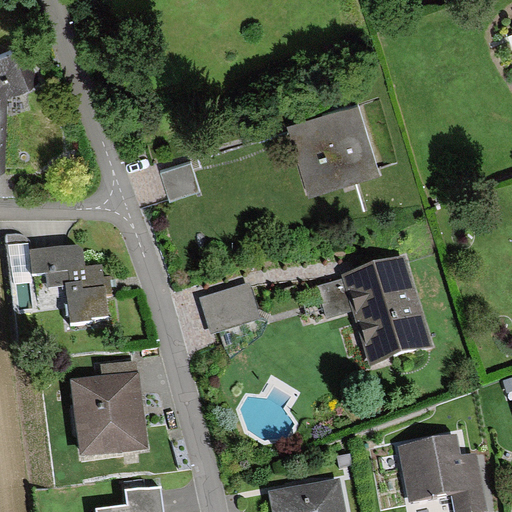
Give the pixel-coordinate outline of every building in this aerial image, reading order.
[(0,96),(22,88),(7,50),(0,52),(0,96)] [(377,175),(355,104),(286,126),(308,196),(377,175)] [(194,190),(186,164),(158,172),(166,199),(194,190)] [(74,249),(27,256),(29,279),(43,277),(45,291),(61,290),(64,324),(103,320),(100,299),(108,298),(106,280),(99,280),(98,267),(80,268),(79,253),(74,249)] [(427,348),(400,263),(313,291),(322,320),(349,311),(367,367),(427,348)] [(255,320),(245,288),(197,302),(207,334),(255,320)] [(136,360),(102,364),(103,373),(137,369),(136,360)] [(148,449),(138,372),(72,380),(81,457),(148,449)] [(453,443),(396,452),(404,502),(449,495),(451,511),(480,511),(472,460),(456,463),(453,443)] [(340,511),(336,484),(267,495),(270,511),(340,511)] [(158,511),(156,493),(121,498),(122,511),(158,511)]
